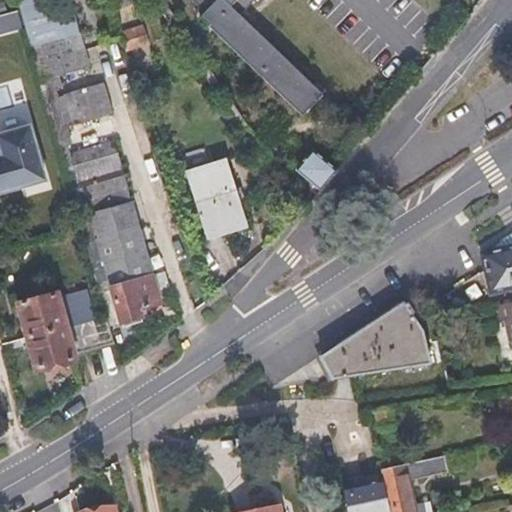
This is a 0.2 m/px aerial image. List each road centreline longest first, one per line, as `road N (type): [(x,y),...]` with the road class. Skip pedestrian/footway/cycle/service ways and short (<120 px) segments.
road 1 (unclassified): [(509,0),(236,311),(222,350)]
road 2 (tertiary): [(511,154),(222,350)]
road 3 (tertiary): [(222,350),(0,489)]
